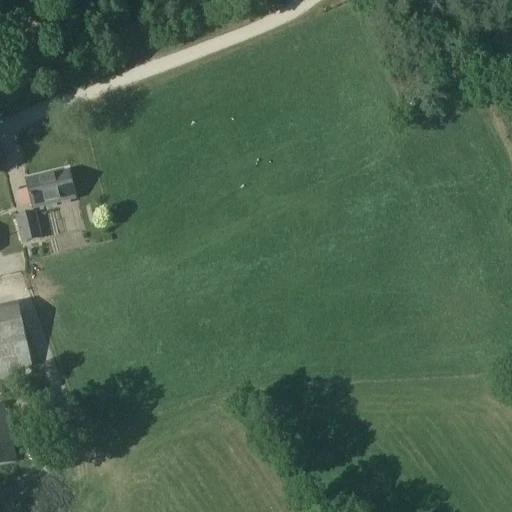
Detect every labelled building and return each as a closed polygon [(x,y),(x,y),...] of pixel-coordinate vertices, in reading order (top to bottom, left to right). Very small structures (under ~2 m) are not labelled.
[(33,211),(75,201),(69,175),(45,180),(45,178),(26,183),(33,211)] [(11,180),(15,195),(25,193),(22,177),(11,180)] [(36,213),(15,218),(22,245),(42,241),(36,213)] [(18,306),(0,310),(0,383),(13,381),(12,374),(33,369),(18,306)] [(15,408),(22,425),(41,427),(52,411),(45,396),(27,392),(15,408)] [(16,452),(5,408),(0,408),(0,468),(17,465),(14,452),(16,452)]
